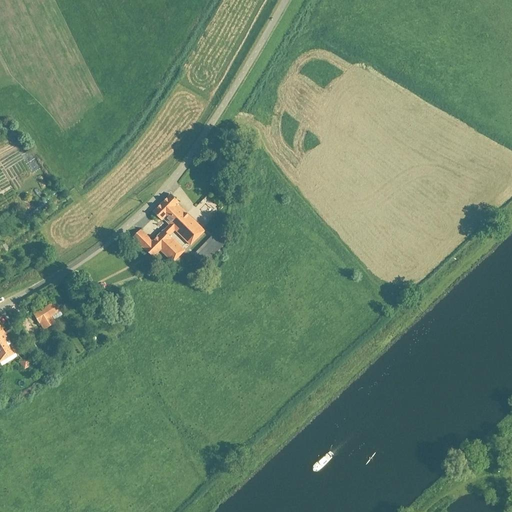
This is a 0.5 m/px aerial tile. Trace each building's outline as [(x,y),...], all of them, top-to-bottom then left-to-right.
[(184,251),(169,236),(174,230),(190,246),(204,231),(177,205),(179,203),(170,195),(153,213),(161,221),(163,219),(169,225),(164,231),(163,231),(152,242),(140,230),(132,238),(153,258),(160,250),(173,263),(184,251)] [(225,233),(219,228),(194,254),(205,265),(226,242),(225,241),(225,233)] [(54,323),(50,316),(59,310),(57,307),(58,307),(57,305),(56,306),(54,302),(34,315),(40,325),(40,324),(44,330),(54,323)] [(0,361),(15,352),(6,338),(14,333),(12,329),(4,334),(0,327),(0,361)] [(46,352),(40,355),(45,364),(51,360),(46,352)] [(30,353),(26,356),(16,363),(18,365),(20,364),(24,369),(31,364),(36,361),(30,353)]
